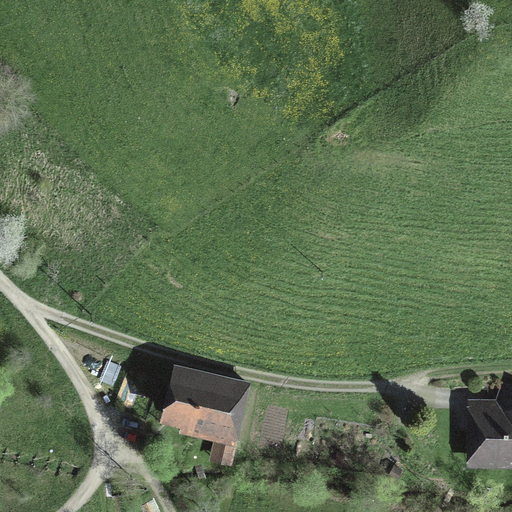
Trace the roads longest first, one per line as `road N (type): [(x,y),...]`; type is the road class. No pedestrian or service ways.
road 1 (track): [(478,396),(293,385),(202,367),(18,307)]
road 2 (track): [(74,511),(98,480),(107,444),(68,366),(0,285)]
road 3 (track): [(366,393),(511,366)]
